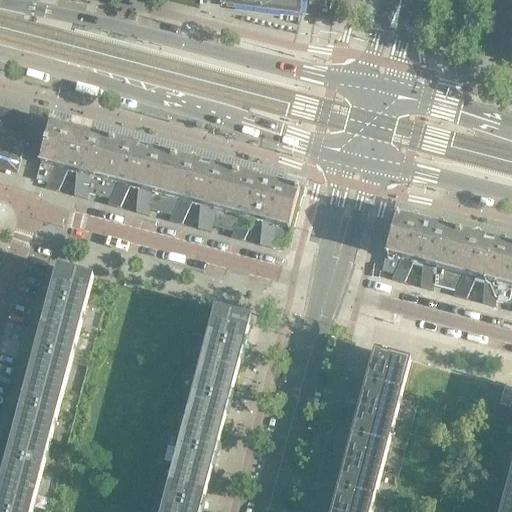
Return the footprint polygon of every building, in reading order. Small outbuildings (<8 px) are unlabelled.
[(300,16),(301,0),(221,0),(221,5),(240,8),(300,16)] [(25,142),(23,142),(28,122),(31,123),(32,119),(28,118),(27,120),(6,115),(7,112),(3,111),(2,114),(0,113),(0,169),(17,174),(25,142)] [(72,173),(82,134),(77,133),(70,126),(70,127),(69,126),(66,130),(51,126),(40,165),(55,168),(68,172),(72,173)] [(103,181),(114,139),(98,135),(98,134),(97,134),(97,133),(88,136),(82,134),(72,173),(76,174),(89,177),(103,181)] [(134,189),(144,150),(139,149),(132,142),(131,143),(130,143),(114,139),(103,181),(117,185),(130,188),(134,189)] [(165,197),(176,156),(160,151),(160,150),(159,151),(159,149),(150,152),(144,150),(134,189),(138,190),(151,194),(165,197)] [(196,205),(206,167),(201,166),(195,159),(193,160),(193,159),(192,160),(176,156),(165,197),(179,201),(192,204),(196,205)] [(48,184),(55,168),(40,165),(36,181),(48,184)] [(227,214),(238,172),(222,168),(222,167),(221,167),(221,166),(211,168),(206,167),(196,205),(200,207),(213,210),(227,214)] [(58,193),(66,177),(68,172),(55,168),(48,184),(45,190),(58,193)] [(258,222),(268,183),(263,182),(256,175),(255,176),(255,175),(254,176),(238,172),(227,214),(241,217),(254,221),(258,222)] [(88,195),(89,177),(76,174),(74,197),(87,201),(88,195)] [(110,200),(117,185),(103,181),(89,177),(88,195),(110,200)] [(293,229),(302,197),(305,189),(296,186),(296,187),(284,184),(284,183),(283,183),(282,182),(273,185),(268,183),(258,222),(262,223),(275,226),(290,230),(290,229),(293,229)] [(117,185),(110,200),(107,206),(120,209),(130,188),(117,185)] [(150,211),(151,194),(138,190),(136,214),(149,217),(150,211)] [(172,217),(179,201),(165,197),(151,194),(150,211),(172,217)] [(182,226),(189,210),(192,204),(179,201),(172,217),(169,222),(182,226)] [(211,228),(213,210),(200,207),(198,230),(211,233),(211,228)] [(234,233),(241,217),(227,214),(213,210),(211,228),(234,233)] [(418,264),(429,226),(423,224),(416,218),(415,219),(415,218),(414,218),(402,215),(394,212),(392,221),(384,253),(387,254),(386,256),(401,260),(414,263),(418,264)] [(244,242),(251,226),(254,221),(241,217),(234,233),(231,239),(244,242)] [(273,244),(275,226),(262,223),(260,246),(273,250),(273,244)] [(449,272),(460,231),(444,226),(444,225),(443,226),(442,224),(433,227),(429,226),(418,264),(422,265),(435,268),(449,272)] [(285,247),(290,230),(275,226),(273,244),(285,247)] [(480,280),(491,242),(485,241),(478,234),(477,235),(476,234),(476,235),(460,231),(449,272),(463,276),(476,279),(480,280)] [(511,289),(511,284),(511,244),(506,243),(506,242),(505,242),(504,241),(495,243),(491,242),(480,280),(484,281),(497,285),(511,289)] [(394,275),(401,260),(386,256),(382,272),(394,275)] [(404,284),(412,268),(414,263),(401,260),(394,275),(391,281),(404,284)] [(434,286),(435,268),(422,265),(420,289),(433,292),(434,286)] [(445,289),(449,272),(435,268),(434,286),(445,289)] [(78,337),(91,287),(93,279),(58,269),(43,328),(78,337)] [(456,292),(463,276),(449,272),(445,289),(456,292)] [(466,301),(473,284),(476,279),(463,276),(456,292),(453,297),(466,301)] [(495,308),(496,302),(497,285),(484,281),(482,305),(495,308)] [(507,305),(511,289),(497,285),(496,302),(507,305)] [(236,378),(251,320),(216,311),(200,369),(236,378)] [(64,390),(78,337),(43,328),(29,381),(64,390)] [(395,421),(411,362),(375,353),(360,411),(395,421)] [(222,432),(236,378),(200,369),(186,422),(222,432)] [(50,443),(64,390),(29,381),(14,434),(50,443)] [(511,389),(505,388),(500,406),(511,409),(511,389)] [(381,474),(395,421),(360,411),(346,465),(381,474)] [(215,458),(222,432),(186,422),(179,449),(215,458)] [(36,496),(50,443),(14,434),(0,487),(36,496)] [(208,485),(215,458),(179,449),(172,476),(208,485)] [(371,511),(381,474),(346,465),(333,511),(371,511)] [(511,508),(511,473),(503,506),(511,508)] [(200,511),(208,485),(172,476),(162,511),(200,511)] [(0,511),(31,511),(36,496),(0,487),(0,488),(0,511)]
